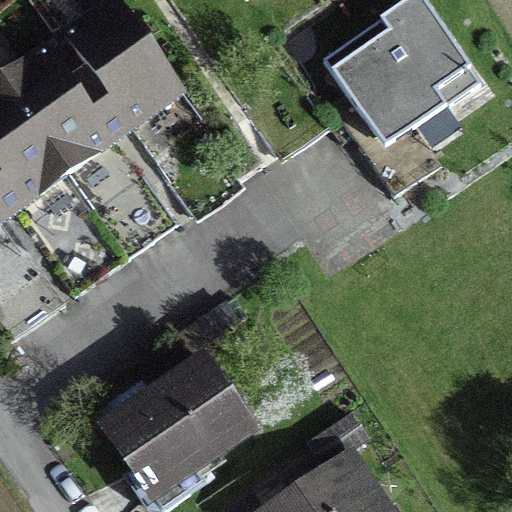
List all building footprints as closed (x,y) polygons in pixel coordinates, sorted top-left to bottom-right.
[(112,4),(61,41),(127,135),(179,98),(112,4)] [(41,55),(0,84),(0,88),(65,179),(108,149),(41,55)] [(0,179),(21,210),(65,179),(0,88),(0,179)] [(188,221),(236,187),(201,138),(153,172),(188,221)] [(139,182),(91,216),(125,265),(174,230),(139,182)] [(72,302),(125,265),(91,216),(37,254),(72,302)] [(62,309),(28,260),(0,280),(0,329),(11,346),(62,309)] [(101,437),(130,479),(122,484),(140,511),(170,511),(200,491),(190,476),(248,437),(201,369),(149,404),(139,389),(105,412),(115,427),(101,437)] [(375,511),(345,466),(276,511),(375,511)]
